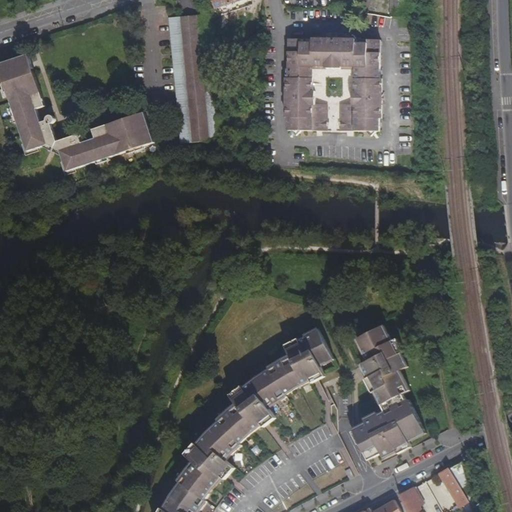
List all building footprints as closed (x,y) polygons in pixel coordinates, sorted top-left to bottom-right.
[(244,0),(213,0),(217,9),(244,0)] [(357,0),(354,10),(367,14),(371,0),(357,0)] [(391,0),(391,17),(404,17),(404,0),(391,0)] [(203,16),(170,20),(183,145),(224,141),(211,6),(202,7),(203,16)] [(291,40),(290,131),(294,131),(294,136),(298,140),(303,135),(303,131),(368,131),(368,135),(372,140),(377,135),(377,131),(381,131),(381,41),(291,40)] [(49,149),(64,154),(65,156),(67,164),(64,165),(69,179),(82,174),(81,171),(157,145),(147,115),(95,133),(97,141),(99,145),(85,149),(84,145),(83,142),(84,141),(85,140),(86,138),(86,136),(85,135),(83,134),(81,133),(79,134),(78,135),(77,137),(77,139),(68,142),(60,144),(54,127),(56,126),(57,124),(57,123),(56,121),(54,120),(53,119),(51,119),(49,121),(48,122),(48,124),(45,126),(41,127),(36,114),(40,113),(48,110),(29,58),(0,68),(0,71),(27,145),(24,146),(28,160),(42,155),(41,152),(49,149)] [(45,126),(40,113),(36,114),(41,127),(45,126)] [(365,422),(367,425),(353,432),(370,463),(383,456),(384,459),(398,452),(399,454),(413,447),(410,442),(428,434),(411,400),(408,401),(406,395),(412,392),(402,372),(408,368),(402,355),(404,353),(397,340),(392,343),(383,326),(357,339),(365,356),(361,358),(368,371),(363,374),(366,381),(370,388),(372,386),(386,414),(380,417),(379,415),(365,422)] [(272,370),(288,396),(301,388),(314,381),(327,374),(323,366),(336,359),(319,328),(306,335),(307,337),(303,340),(287,348),(291,356),(272,368),(272,370)] [(221,421),(222,422),(243,445),(254,435),(265,426),(278,416),(273,409),(290,398),(288,396),(272,370),(254,383),(235,397),(234,397),(240,405),(221,421)] [(314,381),(315,383),(321,380),(328,376),(327,374),(314,381)] [(278,416),(265,426),(267,428),(273,424),(279,419),(278,416)] [(182,481),(183,482),(207,501),(217,488),(226,478),(236,467),(230,461),(244,447),(243,445),(222,422),(211,433),(190,456),(197,462),(190,469),(184,477),(182,481)] [(473,509),(482,501),(467,486),(463,465),(462,463),(458,466),(451,470),(470,502),(472,506),(473,509)] [(233,475),(238,469),(236,467),(226,478),(229,480),(233,475)] [(460,508),(470,502),(451,470),(441,475),(440,475),(460,508)] [(202,511),(210,503),(207,501),(183,482),(172,498),(163,511),(202,511)] [(408,511),(412,511),(420,508),(422,506),(414,489),(400,497),(408,511)] [(401,511),(395,501),(374,511),(401,511)] [(472,506),(470,502),(460,508),(462,511),(472,506)]
